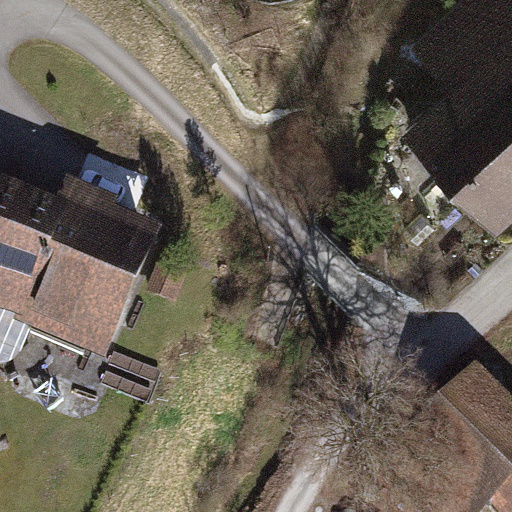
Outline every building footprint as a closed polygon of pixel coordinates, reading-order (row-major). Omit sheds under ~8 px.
[(511,213),(511,0),(458,0),(415,41),(451,80),(402,126),(498,227),(511,213)] [(0,191),(0,322),(107,370),(164,243),(115,221),(118,213),(67,190),(60,206),(55,216),(0,191)] [(159,264),(145,295),(175,308),(189,277),(159,264)] [(457,511),(499,511),(511,499),(511,413),(477,379),(401,456),(457,511)] [(511,511),(511,499),(499,511),(511,511)]
